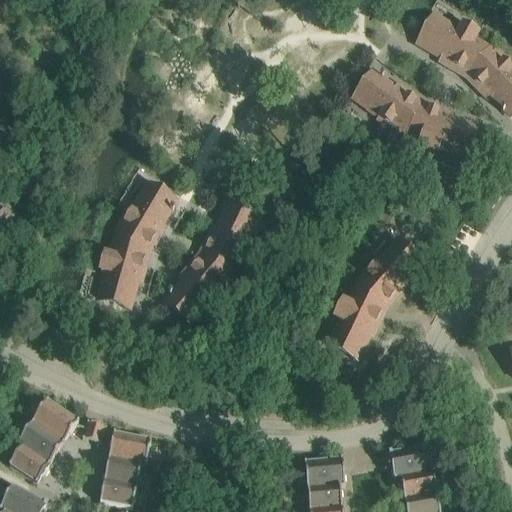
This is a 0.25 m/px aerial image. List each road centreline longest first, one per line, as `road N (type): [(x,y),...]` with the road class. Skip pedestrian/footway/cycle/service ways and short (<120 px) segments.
road 1 (residential): [(102,402),(214,438),(297,443),(358,433)]
road 2 (residential): [(440,353),(478,381),(493,406),(511,490)]
road 3 (residential): [(440,353),(511,223)]
